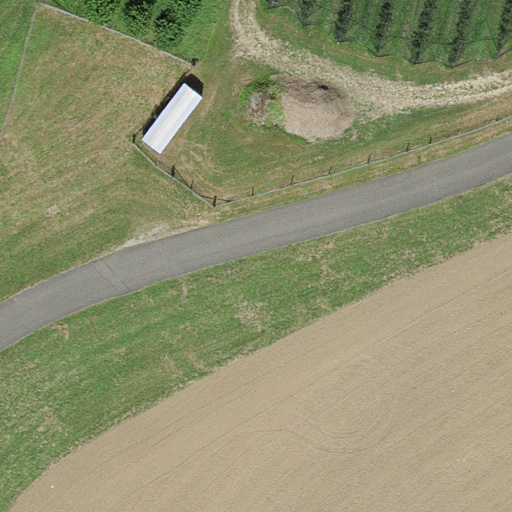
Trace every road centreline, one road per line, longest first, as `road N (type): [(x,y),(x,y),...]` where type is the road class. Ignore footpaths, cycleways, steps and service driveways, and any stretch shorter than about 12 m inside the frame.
road 1 (unclassified): [(0,325),(137,264),(424,186),(511,148)]
road 2 (track): [(511,73),(455,94),(384,93),(234,64)]
